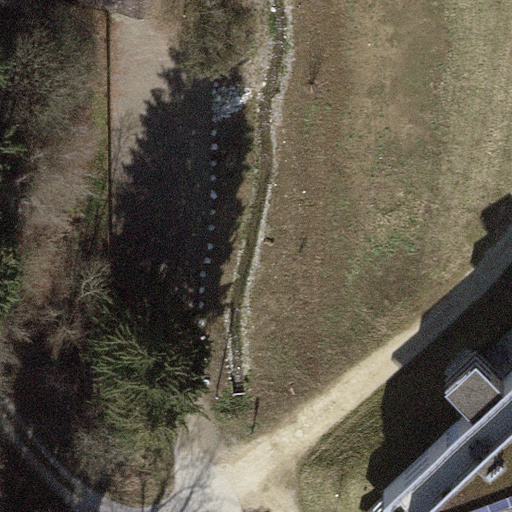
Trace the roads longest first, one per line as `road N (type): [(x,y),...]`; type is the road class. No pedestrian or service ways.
road 1 (track): [(511,255),(487,287),(270,466),(185,499)]
road 2 (track): [(185,511),(175,154)]
road 3 (track): [(0,394),(57,477),(103,511)]
